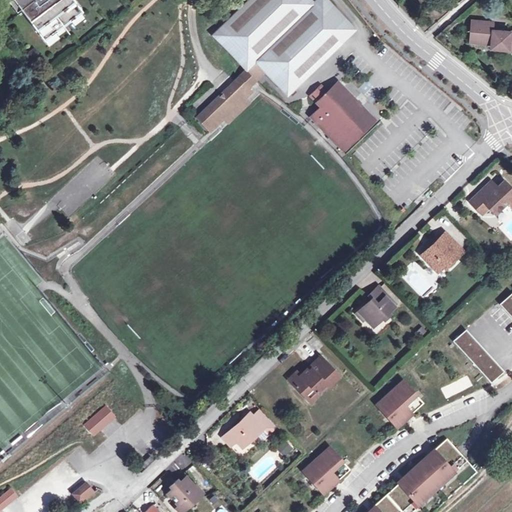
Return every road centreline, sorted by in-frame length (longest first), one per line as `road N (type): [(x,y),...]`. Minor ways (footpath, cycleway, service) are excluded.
road 1 (residential): [(98,470),(124,497),(511,125)]
road 2 (secondary): [(511,124),(374,0)]
